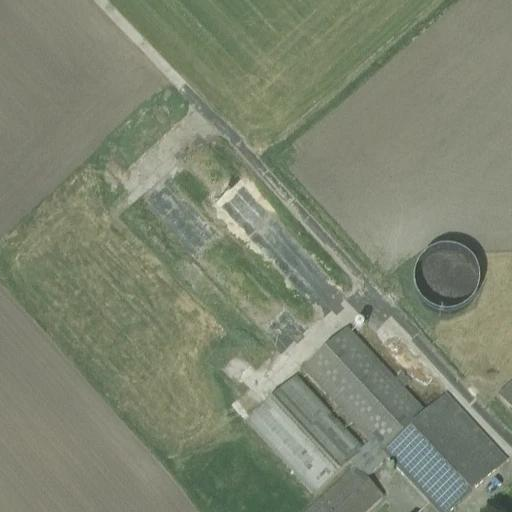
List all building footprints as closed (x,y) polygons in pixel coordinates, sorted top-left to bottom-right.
[(448,258),(439,258),(435,258),(418,268),(410,282),(411,301),(420,316),(435,324),(451,323),(466,314),(476,301),(476,284),(469,273),(459,262),(448,258)] [(302,372),(369,444),(389,465),(428,507),(422,511),(451,511),(505,462),(445,398),(424,417),(345,332),(302,372)] [(313,498),(348,465),(360,452),(293,380),(245,425),(313,498)] [(511,380),(495,396),(511,414),(511,380)] [(360,452),(348,465),(353,471),(308,511),(367,511),(381,499),(367,485),(389,465),(369,444),(360,452)]
